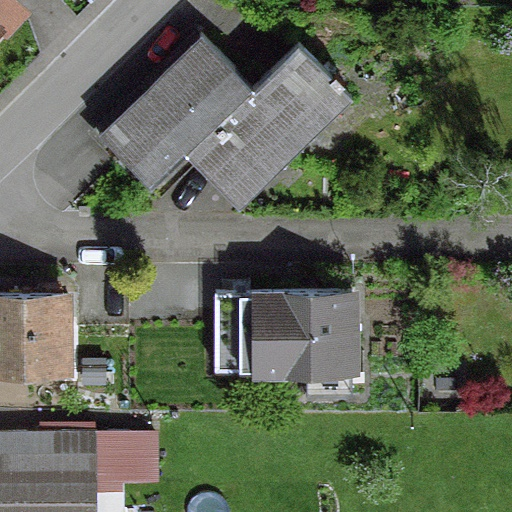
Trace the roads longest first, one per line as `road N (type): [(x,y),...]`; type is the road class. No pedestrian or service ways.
road 1 (residential): [(0,227),(87,240),(511,238)]
road 2 (residential): [(136,0),(0,132)]
